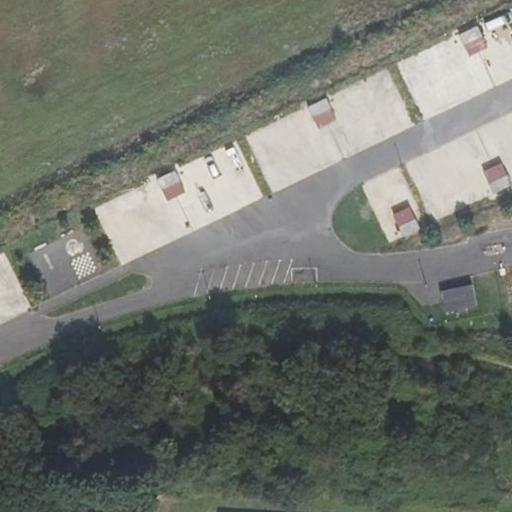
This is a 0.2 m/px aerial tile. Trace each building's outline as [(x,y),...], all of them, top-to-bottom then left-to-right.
[(500,41),(489,17),(458,32),(469,56),(500,41)] [(351,86),(355,110),(375,107),(372,83),(351,86)] [(331,99),(310,103),(314,126),(335,123),(331,99)] [(484,168),(491,193),(511,186),(511,185),(505,161),(484,168)] [(180,169),(158,174),(164,199),(185,195),(180,169)] [(392,215),(406,237),(424,225),(410,203),(392,215)] [(14,268),(0,274),(13,305),(26,300),(14,268)] [(471,283),(441,290),(446,311),(476,305),(471,283)]
